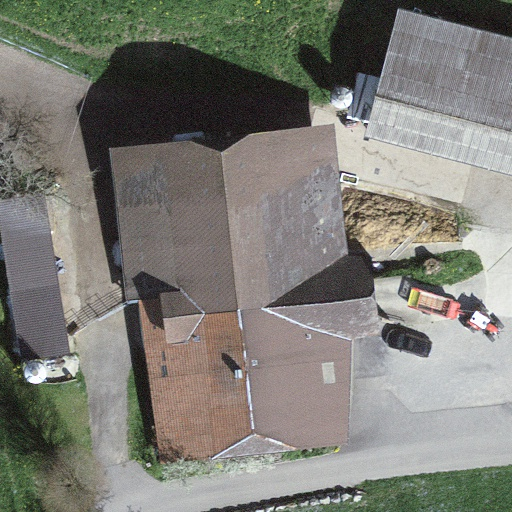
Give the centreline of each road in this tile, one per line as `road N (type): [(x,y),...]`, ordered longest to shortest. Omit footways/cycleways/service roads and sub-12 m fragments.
road 1 (track): [(0,33),(471,186),(511,221)]
road 2 (track): [(511,450),(149,511)]
